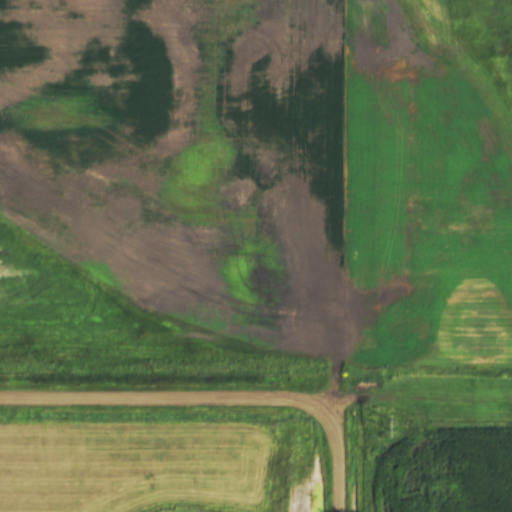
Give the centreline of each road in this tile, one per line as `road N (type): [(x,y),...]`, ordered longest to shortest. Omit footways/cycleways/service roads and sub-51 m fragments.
road 1 (residential): [(322,416),(292,402),(0,401)]
road 2 (track): [(511,401),(368,401),(322,416)]
